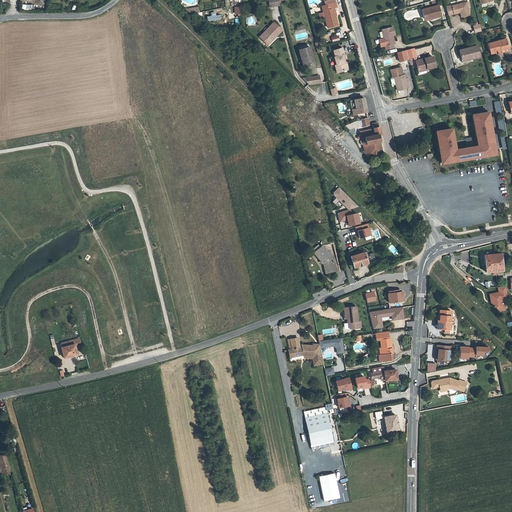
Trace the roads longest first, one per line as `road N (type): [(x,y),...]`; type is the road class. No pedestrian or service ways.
road 1 (residential): [(0,396),(174,355),(376,279),(417,278)]
road 2 (residential): [(411,511),(417,278)]
road 3 (residential): [(437,248),(379,112)]
road 4 (unknown): [(273,319),(304,450)]
road 5 (unknown): [(403,178),(362,159),(314,92)]
road 6 (residential): [(0,19),(81,18),(115,0)]
